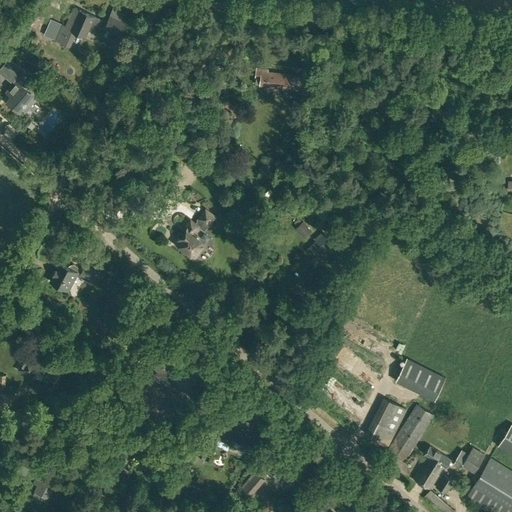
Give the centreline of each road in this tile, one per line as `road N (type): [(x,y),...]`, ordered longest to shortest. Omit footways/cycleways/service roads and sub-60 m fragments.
road 1 (unclassified): [(417,511),(61,192)]
road 2 (track): [(511,31),(188,0)]
road 3 (unclassified): [(61,192),(161,0)]
road 4 (unclassified): [(0,309),(61,192)]
